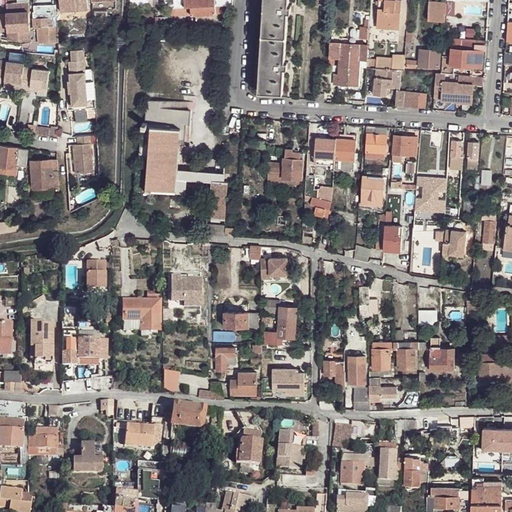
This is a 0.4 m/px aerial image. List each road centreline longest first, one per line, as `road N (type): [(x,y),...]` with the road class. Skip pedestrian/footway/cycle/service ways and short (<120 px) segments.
road 1 (residential): [(243,0),(238,83),(249,105),(490,124)]
road 2 (residential): [(0,395),(120,394),(316,411)]
road 3 (residential): [(313,251),(419,279),(511,291)]
road 4 (residential): [(316,411),(511,409)]
road 5 (residential): [(121,229),(313,251)]
road 6 (residential): [(316,411),(313,251)]
road 7 (residential): [(490,124),(499,0)]
